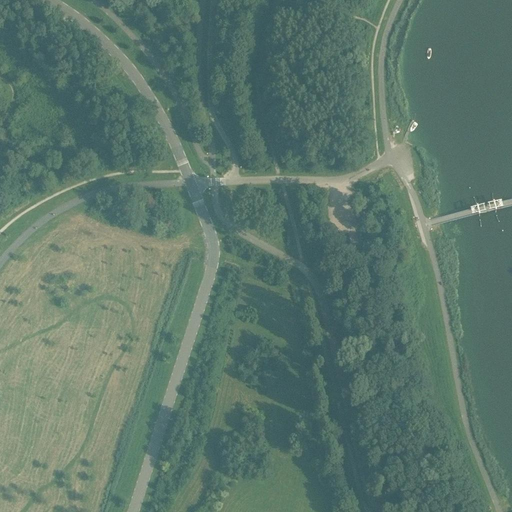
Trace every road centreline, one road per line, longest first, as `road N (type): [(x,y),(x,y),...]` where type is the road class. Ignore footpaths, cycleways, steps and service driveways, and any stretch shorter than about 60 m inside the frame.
road 1 (unknown): [(367,511),(304,282),(0,189)]
road 2 (tertiary): [(132,511),(214,252),(190,182)]
road 3 (unknown): [(304,282),(257,78),(276,0)]
road 4 (tertiary): [(190,182),(136,78),(48,0)]
road 5 (unclassified): [(190,182),(336,180),(391,155)]
